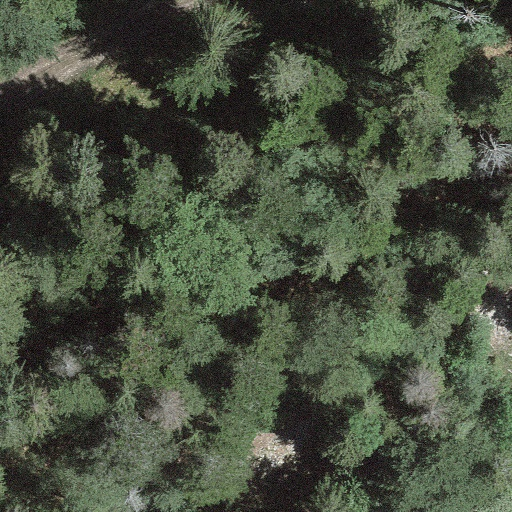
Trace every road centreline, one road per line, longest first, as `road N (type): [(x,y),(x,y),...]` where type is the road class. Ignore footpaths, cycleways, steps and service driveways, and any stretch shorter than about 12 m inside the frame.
road 1 (track): [(511,283),(180,511)]
road 2 (track): [(0,105),(194,0)]
